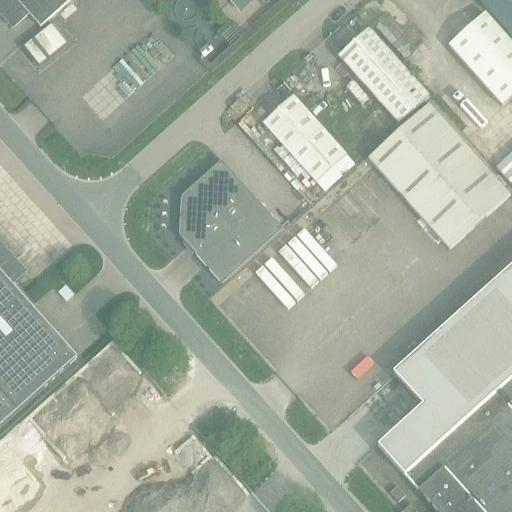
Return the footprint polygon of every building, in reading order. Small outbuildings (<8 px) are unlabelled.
[(29,15),(40,28),(71,0),(0,0),(0,14),(12,28),(21,19),(22,21),(29,15)] [(511,0),(478,0),(511,38),(511,0)] [(511,44),(485,15),(449,47),(502,107),(511,98),(511,44)] [(383,18),(373,27),(404,61),(414,52),(383,18)] [(33,41),(23,49),(38,68),(49,60),(67,45),(51,26),(33,41)] [(430,98),(368,29),(337,57),(399,126),(430,98)] [(347,158),(306,112),(293,98),(263,125),(316,185),(347,158)] [(428,106),(368,160),(450,251),(510,197),(428,106)] [(182,198),(179,238),(222,285),(309,207),(275,169),(249,193),(222,162),(221,163),(182,198)] [(422,407),(377,447),(388,459),(418,493),(435,511),(511,511),(511,266),(392,374),(422,407)] [(0,274),(0,428),(77,360),(0,274)] [(397,488),(389,495),(397,504),(405,497),(397,488)]
